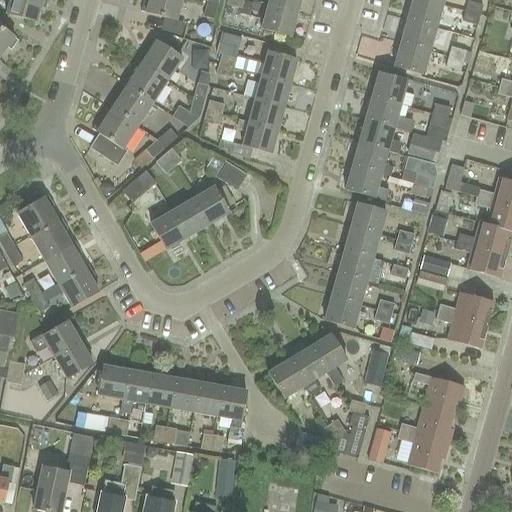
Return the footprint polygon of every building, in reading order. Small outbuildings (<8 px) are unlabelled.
[(47,0),(9,0),(6,13),(35,22),(40,6),(45,8),(47,0)] [(176,21),(181,0),(149,0),(149,1),(146,0),(143,0),(141,11),(176,21)] [(242,0),(227,0),(226,4),(241,8),(242,0)] [(268,0),(266,5),(296,14),(300,0),(268,0)] [(419,0),(412,0),(406,21),(436,29),(442,6),(419,0)] [(213,20),(218,4),(207,1),(203,17),(213,20)] [(464,13),(479,17),(482,7),(467,3),(464,13)] [(266,5),(260,28),(290,37),(296,14),(266,5)] [(476,27),(479,17),(464,13),(461,23),(476,27)] [(429,52),(436,29),(406,21),(400,44),(429,52)] [(10,49),(18,39),(0,25),(0,53),(6,46),(10,49)] [(141,65),(167,82),(182,60),(156,42),(147,55),(143,52),(136,62),(141,65)] [(423,76),(429,52),(400,44),(393,67),(423,76)] [(451,48),(448,58),(463,63),(466,53),(451,48)] [(266,52),(259,76),(289,84),(295,60),(266,52)] [(220,54),(217,64),(232,68),(235,58),(220,54)] [(448,58),(445,68),(460,73),(463,63),(448,58)] [(217,64),(215,75),(229,79),(232,68),(217,64)] [(152,105),(167,82),(141,65),(132,77),(129,75),(122,85),(126,88),(152,105)] [(401,106),(408,82),(378,74),(371,97),(401,106)] [(259,76),(253,100),(282,108),(289,84),(259,76)] [(511,83),(501,81),(499,89),(511,92),(511,83)] [(192,100),(203,103),(207,87),(196,84),(192,100)] [(138,127),(152,105),(126,88),(118,100),(114,97),(107,107),(111,110),(138,127)] [(511,92),(499,89),(497,97),(511,100),(511,104),(507,122),(511,123),(511,92)] [(412,122),(397,117),(401,106),(371,97),(365,120),(394,129),(408,133),(412,122)] [(198,119),(203,103),(192,100),(187,116),(198,119)] [(253,100),(246,123),(275,132),(282,108),(253,100)] [(207,101),(204,111),(219,116),(222,105),(207,101)] [(469,119),(473,105),(464,103),(461,117),(469,119)] [(435,105),(432,116),(448,120),(450,109),(435,105)] [(123,149),(138,127),(111,110),(103,122),(99,120),(92,130),(99,135),(89,149),(117,167),(127,152),(123,149)] [(204,111),(201,122),(216,126),(219,116),(204,111)] [(452,121),(448,120),(432,116),(426,138),(446,144),(452,121)] [(387,152),(394,129),(365,120),(358,143),(387,152)] [(246,123),(240,147),(269,155),(275,132),(246,123)] [(164,148),(176,138),(169,129),(157,140),(164,148)] [(412,134),(406,154),(435,163),(441,143),(412,134)] [(140,169),(164,148),(157,140),(133,161),(140,169)] [(380,175),(387,152),(358,143),(351,166),(380,175)] [(170,149),(162,156),(172,167),(180,161),(170,149)] [(165,174),(172,167),(162,156),(155,163),(165,174)] [(431,188),(435,175),(433,165),(407,157),(403,170),(415,174),(430,178),(428,187),(431,188)] [(223,162),(214,177),(237,190),(246,175),(223,162)] [(452,165),(448,181),(446,189),(477,197),(511,207),(511,181),(500,178),(495,194),(480,190),(480,188),(461,183),(465,169),(452,165)] [(377,187),(380,175),(351,166),(344,189),(385,201),(388,191),(377,187)] [(144,172),(136,178),(121,192),(131,203),(146,190),(154,183),(144,172)] [(427,188),(428,187),(430,178),(415,174),(412,184),(427,188)] [(424,198),(427,188),(412,184),(409,194),(424,198)] [(213,186),(192,198),(208,224),(229,212),(213,186)] [(57,221),(49,208),(53,206),(48,195),(16,214),(29,237),(57,221)] [(511,207),(477,197),(475,205),(490,209),(486,224),(511,232),(511,207)] [(192,198),(172,210),(187,236),(208,224),(192,198)] [(356,204),(349,227),(379,235),(385,212),(356,204)] [(172,210),(151,222),(166,248),(187,236),(172,210)] [(442,238),(444,232),(447,221),(432,216),(427,233),(442,238)] [(70,244),(63,232),(67,229),(61,218),(57,221),(29,237),(42,260),(70,244)] [(511,232),(486,224),(480,222),(475,239),(461,235),(459,243),(507,258),(511,240),(511,232)] [(349,227),(343,250),(372,259),(379,235),(349,227)] [(397,241),(412,245),(414,235),(400,231),(397,241)] [(0,245),(4,252),(13,246),(5,233),(0,236),(0,245)] [(83,268),(83,267),(76,254),(80,252),(74,241),(70,244),(42,260),(55,283),(83,268)] [(409,255),(412,245),(397,241),(394,251),(409,255)] [(501,280),(507,258),(459,243),(457,251),(472,255),(467,271),(501,280)] [(13,246),(4,252),(12,266),(22,261),(13,246)] [(343,250),(336,274),(366,282),(372,259),(343,250)] [(446,275),(450,263),(424,256),(420,268),(446,275)] [(70,308),(97,292),(89,278),(93,275),(87,265),(83,267),(83,268),(55,283),(70,308)] [(389,275),(404,279),(407,269),(392,265),(389,275)] [(442,291),(445,278),(420,271),(416,283),(442,291)] [(336,274),(330,297),(359,306),(366,282),(336,274)] [(30,298),(40,292),(32,279),(22,284),(30,298)] [(21,296),(16,285),(5,290),(11,301),(21,296)] [(40,292),(30,298),(38,312),(48,306),(40,292)] [(441,306),(439,313),(488,327),(494,304),(460,295),(456,310),(441,306)] [(330,297),(323,321),(353,329),(359,306),(330,297)] [(376,310),(391,314),(393,305),(379,301),(376,310)] [(388,324),(391,314),(376,310),(373,320),(388,324)] [(432,324),(434,315),(423,312),(420,321),(432,324)] [(439,313),(437,321),(452,325),(448,341),(481,351),(488,327),(439,313)] [(53,357),(80,342),(68,321),(30,343),(37,354),(48,347),(53,357)] [(391,344),(394,332),(383,329),(380,340),(391,344)] [(411,334),(408,345),(433,351),(436,340),(411,334)] [(0,351),(8,353),(10,338),(0,336),(0,351)] [(342,382),(334,368),(344,362),(328,336),(308,348),(324,374),(326,373),(334,387),(342,382)] [(65,378),(92,363),(80,342),(53,357),(65,378)] [(314,380),(324,374),(308,348),(288,360),(304,386),(309,394),(319,388),(314,380)] [(416,367),(419,355),(398,349),(395,361),(416,367)] [(379,386),(381,377),(386,355),(371,352),(363,382),(379,386)] [(284,398),(304,386),(288,360),(268,372),(284,398)] [(7,371),(22,375),(24,365),(9,361),(7,371)] [(123,399),(128,369),(104,365),(99,394),(123,399)] [(146,403),(151,373),(128,369),(123,399),(146,403)] [(20,385),(22,375),(7,371),(5,381),(20,385)] [(169,407),(175,378),(151,373),(146,403),(169,407)] [(414,376),(412,384),(428,389),(422,410),(453,418),(457,404),(459,405),(464,389),(414,376)] [(192,412),(198,382),(175,378),(169,407),(192,412)] [(216,416),(221,387),(198,382),(192,412),(216,416)] [(240,421),(245,391),(221,387),(216,416),(240,421)] [(351,413),(364,416),(367,406),(351,402),(348,412),(351,413)] [(400,427),(398,434),(448,448),(452,433),(449,432),(453,418),(422,410),(416,431),(400,427)] [(327,446),(326,454),(336,457),(338,453),(356,458),(367,417),(364,416),(351,413),(348,425),(352,426),(349,436),(346,435),(337,420),(328,426),(336,439),(327,444),(327,446)] [(116,433),(119,418),(109,416),(105,431),(116,433)] [(119,418),(116,433),(126,435),(129,420),(119,418)] [(163,442),(165,427),(155,425),(153,440),(163,442)] [(327,444),(336,439),(328,426),(319,431),(327,444)] [(165,427),(163,442),(173,444),(176,429),(165,427)] [(325,457),(326,454),(327,446),(322,445),(324,440),(299,432),(295,446),(312,451),(311,454),(325,457)] [(381,466),(384,455),(389,435),(375,432),(367,462),(381,466)] [(210,451),(213,436),(203,434),(200,449),(210,451)] [(398,434),(396,442),(412,446),(406,469),(436,477),(440,462),(444,463),(448,448),(398,434)] [(223,438),(213,436),(210,451),(221,453),(223,438)] [(125,444),(122,463),(142,466),(145,448),(125,444)] [(176,453),(171,483),(187,486),(193,456),(176,453)] [(82,487),(88,459),(68,455),(64,473),(41,468),(33,510),(41,511),(61,511),(67,484),(82,487)] [(220,461),(217,496),(231,498),(235,463),(220,461)] [(0,504),(3,505),(8,481),(10,482),(13,468),(2,466),(0,475),(0,504)] [(134,502),(141,471),(124,468),(120,486),(105,482),(102,494),(100,494),(96,511),(122,511),(125,500),(134,502)] [(275,511),(275,507),(300,509),(302,484),(272,482),(269,511),(275,511)] [(172,511),(174,504),(171,503),(173,492),(151,487),(148,498),(145,497),(141,511),(172,511)] [(326,511),(329,498),(318,495),(315,511),(326,511)] [(215,511),(216,508),(195,503),(193,511),(215,511)]
